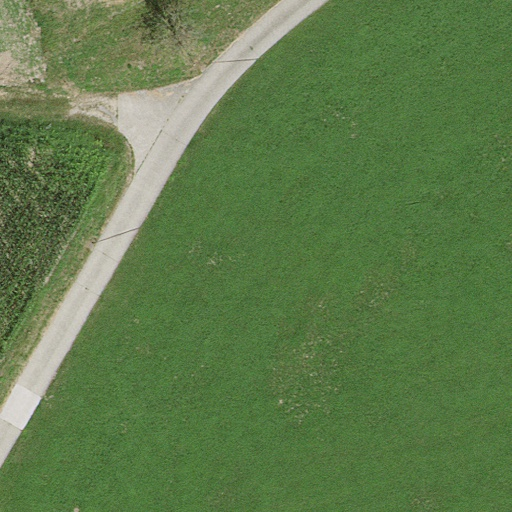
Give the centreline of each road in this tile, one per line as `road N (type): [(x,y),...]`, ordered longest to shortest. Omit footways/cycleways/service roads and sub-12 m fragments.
road 1 (unclassified): [(0,422),(165,135),(235,49),(293,0)]
road 2 (track): [(0,102),(99,109),(165,135)]
